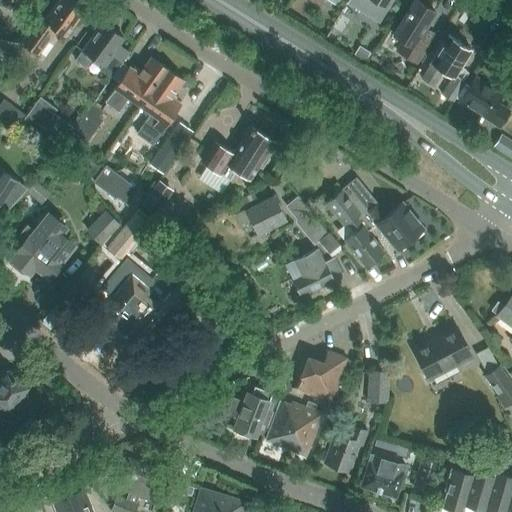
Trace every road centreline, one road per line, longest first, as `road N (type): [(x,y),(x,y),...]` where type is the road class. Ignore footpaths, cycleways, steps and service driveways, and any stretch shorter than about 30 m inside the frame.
road 1 (residential): [(487,234),(127,0)]
road 2 (residential): [(143,409),(487,234)]
road 3 (secondary): [(292,43),(503,205)]
road 4 (secondary): [(511,173),(292,43)]
road 5 (residential): [(374,511),(277,481),(143,409)]
road 6 (residential): [(143,409),(0,311)]
road 7 (residential): [(0,472),(143,409)]
